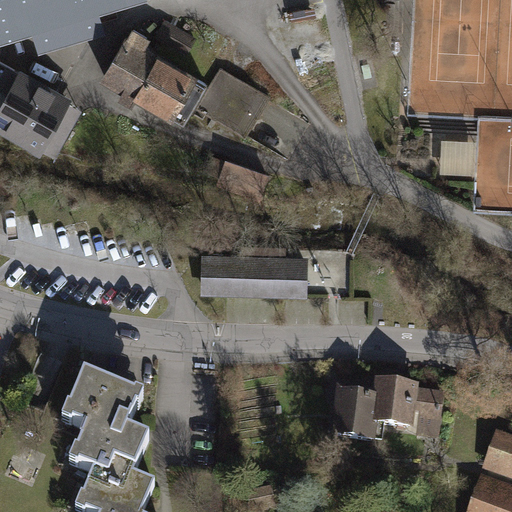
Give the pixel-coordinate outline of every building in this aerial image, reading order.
[(0,0),(0,27),(3,36),(123,0),(0,0)] [(192,38),(167,24),(159,36),(184,51),(192,38)] [(128,38),(127,37),(104,76),(125,88),(121,95),(132,101),(136,95),(183,122),(206,83),(142,46),(147,37),(133,29),(128,38)] [(66,98),(0,61),(0,123),(39,145),(40,144),(53,151),(57,145),(44,137),(66,98)] [(269,96),(220,68),(197,109),(245,137),(269,96)] [(474,142),(444,141),(443,171),(473,173),(474,142)] [(259,173),(228,163),(222,181),(252,191),(259,173)] [(304,260),(206,257),(205,291),(303,294),(304,260)] [(343,294),(342,264),(311,265),(312,295),(343,294)] [(135,398),(84,376),(69,411),(77,414),(72,425),(85,431),(80,442),(82,442),(77,454),(83,456),(78,468),(93,474),(106,480),(114,460),(137,469),(149,442),(128,432),(137,409),(131,407),(135,398)] [(376,400),(340,395),(334,436),(371,441),(374,422),(410,427),(412,410),(440,414),(442,396),(415,392),(415,389),(378,384),(376,400)] [(511,443),(500,439),(490,468),(511,475),(511,443)] [(144,511),(155,488),(133,479),(137,469),(114,460),(106,480),(93,474),(83,499),(90,502),(85,511),(144,511)] [(511,511),(511,491),(485,482),(473,511),(511,511)] [(273,486),(250,489),(251,496),(246,497),(248,511),(271,508),(269,493),(274,493),(273,486)]
